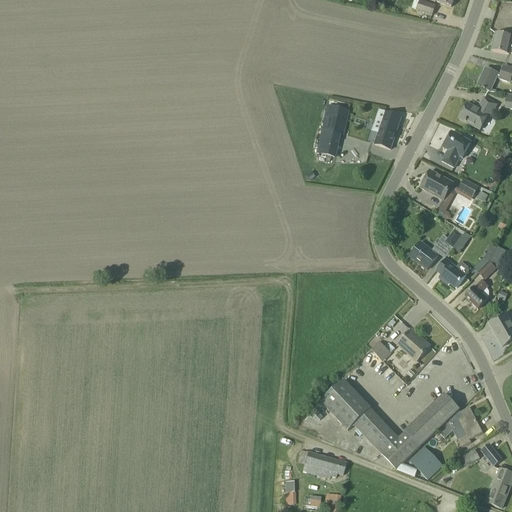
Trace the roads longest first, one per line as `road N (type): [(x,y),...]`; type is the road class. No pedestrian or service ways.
road 1 (residential): [(488,378),(470,341),(382,247),(378,230),(476,0)]
road 2 (track): [(280,430),(292,290),(281,279),(14,290)]
road 3 (track): [(280,430),(448,496)]
